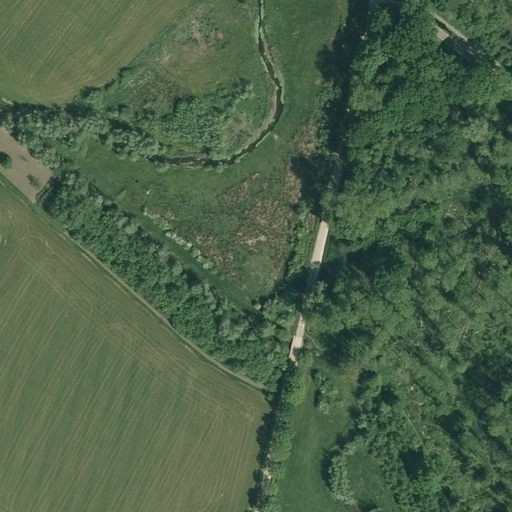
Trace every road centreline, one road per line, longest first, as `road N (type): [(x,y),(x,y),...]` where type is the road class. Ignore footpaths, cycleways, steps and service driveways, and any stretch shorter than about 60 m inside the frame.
road 1 (track): [(297,337),(372,0)]
road 2 (track): [(257,511),(292,359)]
road 3 (tertiary): [(511,92),(398,0)]
